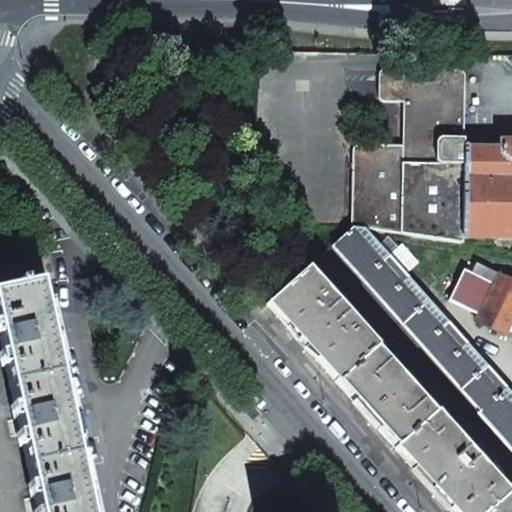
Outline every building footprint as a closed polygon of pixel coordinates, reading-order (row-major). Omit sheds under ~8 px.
[(352,152),(351,226),(364,228),(462,243),(464,238),(511,238),(511,140),(498,141),(498,149),(462,148),(462,76),(460,72),(459,71),(420,70),(381,70),(378,73),(378,75),(377,76),(377,99),(378,100),(378,101),(382,103),(401,103),(401,147),(358,147),(354,149),(353,150),(353,151),(352,152)] [(353,228),(337,243),(407,321),(429,302),(364,228),(353,228)] [(0,264),(0,291),(19,288),(18,282),(24,281),(25,287),(40,283),(58,280),(53,253),(0,264)] [(463,269),(449,300),(478,314),(493,283),(463,269)] [(375,350),(306,271),(266,306),(336,384),(375,350)] [(478,314),(475,320),(504,334),(511,317),(511,281),(498,274),(493,283),(478,314)] [(0,339),(37,511),(89,511),(40,283),(25,287),(24,281),(18,282),(19,288),(0,291),(0,339)] [(429,302),(407,321),(465,385),(486,366),(429,302)] [(375,350),(336,384),(394,449),(434,414),(375,350)] [(511,395),(486,366),(465,385),(511,437),(511,395)] [(434,414),(394,449),(449,511),(487,511),(506,495),(434,414)] [(511,511),(511,501),(506,495),(487,511),(511,511)]
